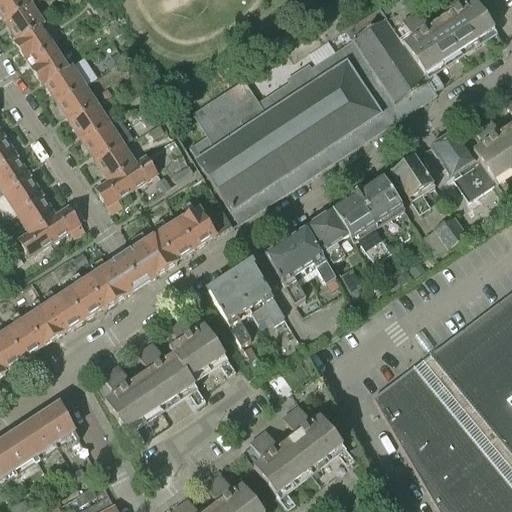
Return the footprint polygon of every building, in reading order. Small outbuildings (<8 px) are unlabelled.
[(0,0),(0,19),(4,25),(31,7),(30,6),(39,0),(0,0)] [(102,5),(103,5),(100,0),(89,0),(96,9),(102,5)] [(439,26),(459,57),(462,62),(489,45),(496,56),(505,51),(474,3),(464,10),(457,0),(439,0),(436,2),(448,20),(439,26)] [(31,7),(4,25),(16,43),(39,28),(40,29),(44,27),(31,7)] [(378,11),(373,14),(345,33),(352,45),(311,72),(309,68),(285,83),(288,87),(257,106),(243,86),(193,118),(208,140),(190,151),(198,162),(196,164),(231,217),(239,229),(401,123),(402,123),(436,101),(378,11)] [(462,62),(459,57),(439,26),(430,32),(418,14),(402,24),(414,42),(404,49),(434,96),(443,91),(436,79),(462,62)] [(108,30),(115,41),(121,36),(115,26),(108,30)] [(51,47),(40,29),(39,28),(16,43),(13,45),(29,70),(41,62),(39,59),(43,57),(41,54),(51,47)] [(68,72),(51,47),(41,54),(43,57),(39,59),(41,62),(29,70),(42,89),(46,86),(68,72)] [(125,67),(120,59),(120,58),(105,67),(110,75),(125,67)] [(59,106),(85,90),(91,86),(78,65),(72,69),(68,72),(46,86),(59,106)] [(98,110),(85,90),(59,106),(72,126),(98,110)] [(103,104),(111,99),(107,92),(99,97),(103,104)] [(147,109),(136,116),(141,123),(152,116),(147,109)] [(72,126),(85,145),(110,129),(98,110),(72,126)] [(141,123),(146,130),(157,123),(152,116),(141,123)] [(501,181),(511,173),(511,138),(508,132),(499,138),(488,120),(471,131),(482,149),(472,155),(480,167),(494,188),(503,202),(511,196),(501,181)] [(123,148),(110,129),(85,145),(97,165),(123,148)] [(159,129),(148,135),(153,143),(164,136),(159,129)] [(474,165),(454,136),(431,151),(450,180),(474,165)] [(165,146),(156,147),(158,153),(166,153),(175,149),(171,143),(165,146)] [(0,173),(16,163),(4,144),(0,145),(0,173)] [(110,184),(120,177),(135,167),(123,148),(97,165),(110,184)] [(146,160),(135,167),(120,177),(132,195),(158,179),(146,160)] [(411,207),(412,207),(423,200),(434,192),(414,161),(390,177),(408,204),(409,204),(411,207)] [(0,201),(4,199),(3,199),(29,182),(16,163),(0,173),(0,201)] [(494,188),(480,167),(453,184),(468,206),(494,188)] [(176,187),(192,177),(187,170),(172,179),(176,187)] [(132,195),(120,177),(110,184),(95,193),(100,202),(106,212),(110,218),(122,211),(118,204),(132,195)] [(156,187),(163,196),(170,191),(164,181),(156,187)] [(3,199),(4,199),(0,201),(0,218),(4,225),(41,201),(29,182),(3,199)] [(365,193),(361,196),(350,204),(350,205),(333,216),(332,215),(332,216),(349,242),(353,249),(356,253),(378,239),(375,234),(382,230),(385,234),(407,220),(404,215),(383,182),(366,194),(365,193)] [(430,212),(423,200),(412,207),(419,219),(430,212)] [(53,220),(41,201),(4,225),(12,238),(24,230),(28,237),(42,228),(53,220)] [(196,253),(216,240),(199,213),(195,215),(189,206),(181,211),(187,220),(178,226),(196,253)] [(68,211),(53,220),(42,228),(54,246),(69,236),(73,243),(84,235),(74,219),(68,211)] [(337,249),(349,242),(332,216),(305,233),(321,260),(325,257),(333,269),(344,262),(337,249)] [(433,235),(446,255),(447,256),(467,243),(461,233),(453,221),(452,222),(452,223),(434,234),(433,235)] [(175,266),(196,253),(178,226),(168,233),(161,224),(154,228),(160,238),(158,239),(175,266)] [(29,262),(54,246),(42,228),(28,237),(17,244),(29,262)] [(335,284),(321,260),(305,233),(285,246),(303,277),(305,281),(315,274),(325,291),(335,284)] [(446,255),(433,235),(422,243),(435,262),(446,255)] [(177,269),(175,266),(158,239),(148,246),(141,237),(131,243),(137,252),(156,282),(177,269)] [(0,253),(9,248),(4,241),(0,242),(0,253)] [(285,246),(265,259),(294,310),(305,304),(296,287),(305,281),(303,277),(285,246)] [(118,265),(113,268),(107,272),(125,301),(156,282),(137,252),(118,265)] [(79,270),(87,264),(82,257),(74,262),(79,270)] [(16,271),(23,267),(19,261),(12,265),(16,271)] [(97,278),(87,285),(104,312),(105,314),(125,301),(107,272),(101,263),(91,270),(97,278)] [(284,323),(251,267),(230,281),(249,315),(258,330),(269,323),(273,330),(284,323)] [(425,276),(419,267),(408,274),(414,283),(425,276)] [(412,284),(406,276),(396,282),(401,291),(412,284)] [(360,291),(351,277),(342,282),(351,296),(360,291)] [(104,312),(87,285),(84,287),(77,278),(70,283),(76,291),(57,304),(51,295),(43,300),(49,309),(46,311),(63,337),(63,338),(104,312)] [(237,322),(249,315),(230,281),(208,296),(240,351),(250,345),(237,322)] [(511,511),(511,297),(423,364),(373,403),(436,511),(511,511)] [(16,331),(6,337),(23,364),(44,351),(43,350),(63,338),(63,337),(46,311),(43,313),(37,304),(30,308),(36,317),(23,326),(17,317),(10,321),(16,331)] [(190,383),(193,388),(220,371),(227,382),(235,377),(204,330),(196,335),(194,336),(183,319),(167,329),(179,346),(170,352),(174,360),(190,383)] [(0,381),(5,379),(4,377),(23,364),(6,337),(0,340),(0,381)] [(205,406),(193,388),(190,383),(174,360),(164,366),(152,348),(137,358),(149,376),(139,382),(163,418),(189,401),(196,411),(205,406)] [(250,350),(243,354),(249,365),(247,366),(252,374),(261,369),(250,350)] [(135,452),(144,446),(136,435),(163,418),(139,382),(130,388),(118,370),(103,380),(115,398),(104,405),(135,452)] [(37,421),(55,449),(58,453),(64,449),(67,453),(79,445),(59,408),(37,421)] [(295,439),(286,445),(309,476),(312,480),(338,461),(346,472),(354,466),(320,420),(311,427),(298,410),(282,422),(295,439)] [(58,453),(55,449),(37,421),(0,443),(0,490),(3,488),(17,480),(58,453)] [(312,480),(309,476),(286,445),(278,452),(266,435),(249,447),(262,464),(253,471),(276,501),(284,511),(291,511),(295,510),(287,499),(312,480)] [(357,451),(351,454),(347,456),(353,464),(362,459),(357,451)] [(80,473),(73,478),(78,487),(85,482),(80,473)] [(70,491),(78,487),(73,478),(65,482),(70,491)] [(211,511),(259,511),(242,489),(232,496),(219,479),(205,490),(218,507),(211,511)] [(91,492),(83,496),(88,505),(96,501),(91,492)] [(80,509),(88,505),(83,496),(75,501),(80,509)] [(114,511),(108,500),(91,510),(92,511),(114,511)] [(28,503),(20,507),(22,511),(31,511),(33,511),(28,503)]
